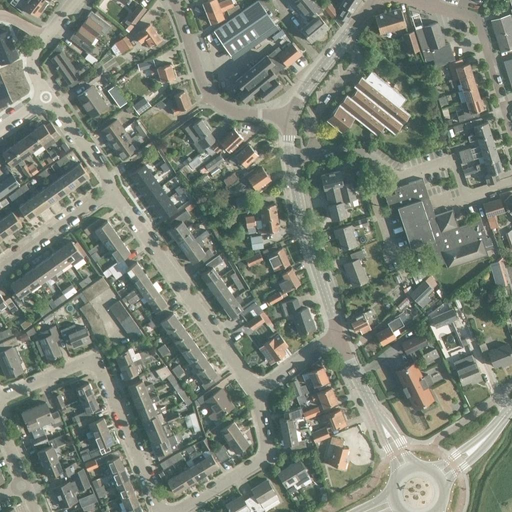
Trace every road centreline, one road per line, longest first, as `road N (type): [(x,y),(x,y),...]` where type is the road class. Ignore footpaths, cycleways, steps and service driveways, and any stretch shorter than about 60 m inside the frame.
road 1 (residential): [(159,511),(94,356),(0,397)]
road 2 (residential): [(256,390),(112,189)]
road 3 (secondary): [(338,335),(299,208),(290,115)]
road 4 (residential): [(290,115),(234,112),(210,99),(170,0)]
road 5 (residential): [(511,132),(478,22),(420,0)]
road 6 (residential): [(175,511),(267,455),(256,390)]
road 7 (secondary): [(290,115),(374,0)]
road 8 (residential): [(0,268),(112,189)]
